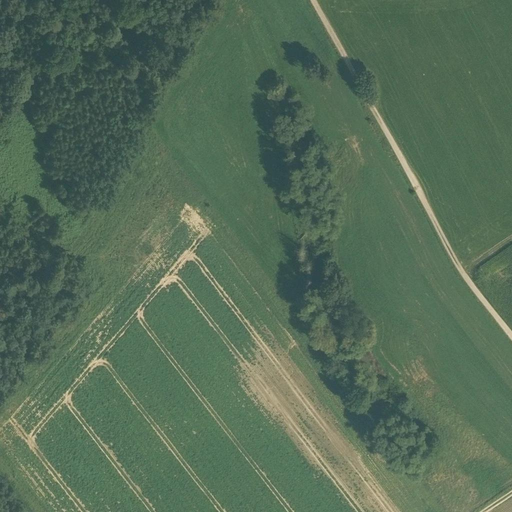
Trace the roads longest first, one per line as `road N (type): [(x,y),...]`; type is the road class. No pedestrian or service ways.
road 1 (track): [(511,332),(475,284),(318,0)]
road 2 (track): [(0,202),(103,286),(0,407)]
